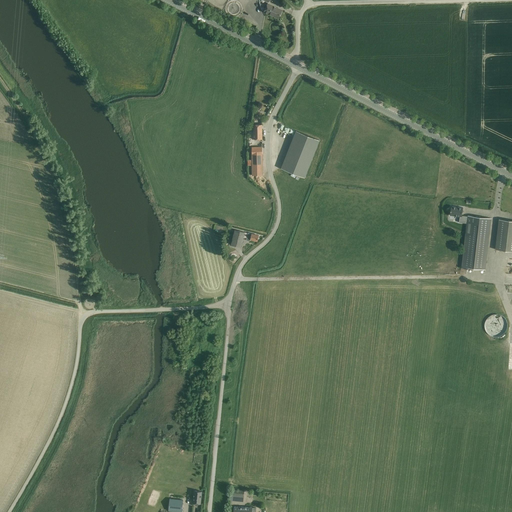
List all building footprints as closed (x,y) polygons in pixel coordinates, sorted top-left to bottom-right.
[(234,2),(235,6),(233,6),(234,11),(242,10),(241,4),(239,4),(238,2),(234,2)] [(264,11),(278,18),(282,10),(268,4),(264,11)] [(262,124),(253,125),(254,133),(252,133),(252,139),(262,139),(262,124)] [(296,131),(281,168),(305,178),(319,140),(296,131)] [(252,175),(263,175),(262,147),(252,147),(252,175)] [(463,208),(451,206),(450,215),(460,216),(459,223),(467,223),(462,267),(485,270),(491,218),(468,216),(462,216),(463,208)] [(511,220),(499,219),(495,250),(511,251),(511,220)] [(231,245),(241,247),(245,232),(235,230),(231,245)] [(250,241),(250,239),(257,241),(259,236),(252,234),(251,234),(248,233),(246,240),(250,241)] [(485,324),(484,326),(485,328),(485,330),(486,332),(487,334),(489,335),(491,336),(493,337),(495,337),(497,337),(499,337),(501,336),(503,335),(504,334),(506,332),(507,330),(507,328),(507,326),(507,324),(507,322),(506,320),(504,318),(503,317),(501,316),(499,315),(497,315),(495,315),(493,315),(491,316),(489,317),(487,318),(486,320),(485,322),(485,324)] [(200,504),(202,491),(194,491),(193,503),(200,504)] [(168,511),(177,511),(180,511),(181,511),(183,500),(170,499),(168,511)]
